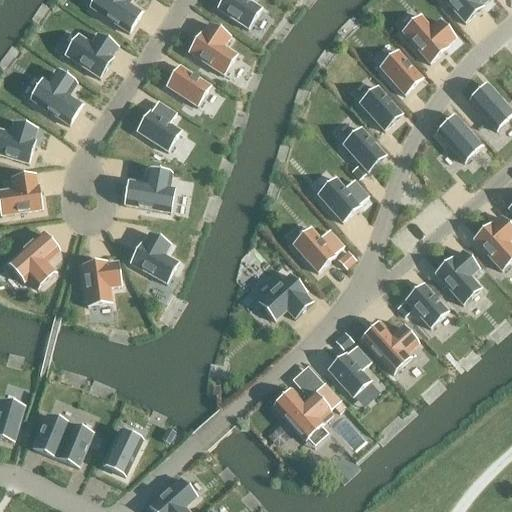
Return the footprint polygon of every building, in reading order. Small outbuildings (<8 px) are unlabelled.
[(135,0),(97,0),(91,10),(132,37),(145,17),(131,7),(135,0)] [(255,0),(225,0),(219,11),(253,33),(266,12),(253,4),(255,0)] [(441,0),(464,26),(483,9),(482,7),(489,0),(441,0)] [(434,30),(423,18),(404,34),(432,67),(452,51),(450,49),(459,42),(442,23),(434,30)] [(233,40),(212,26),(205,36),(203,35),(190,55),(227,79),(240,59),(227,50),(233,40)] [(120,50),(99,36),(93,46),(79,37),(66,58),(103,81),(116,61),(114,60),(120,50)] [(427,83),(400,53),(381,70),(408,100),(427,83)] [(215,91),(181,69),(168,89),(201,111),(215,91)] [(79,88),(57,74),(50,85),(45,82),(32,103),(73,129),(87,108),(72,99),(79,88)] [(511,119),(511,114),(487,87),(467,105),(494,135),(511,119)] [(406,119),(379,89),(361,105),(387,135),(406,119)] [(179,117),(159,105),(153,115),(151,114),(138,134),(171,156),(184,135),(172,127),(179,117)] [(482,149),(456,119),(436,136),(462,166),(482,149)] [(39,132),(15,124),(12,136),(0,132),(0,158),(30,167),(37,143),(36,143),(39,132)] [(388,158),(363,130),(344,146),(369,175),(388,158)] [(175,176),(149,172),(147,185),(130,183),(126,206),(174,214),(178,191),(173,190),(175,176)] [(39,188),(37,177),(13,180),(14,192),(0,193),(0,206),(2,218),(45,212),(41,187),(39,188)] [(347,190),(338,180),(319,197),(344,225),(363,208),(362,207),(371,200),(355,182),(347,190)] [(511,241),(511,230),(500,217),(491,225),(489,223),(472,240),(502,273),(511,263),(511,248),(509,244),(511,241)] [(323,240),(314,229),(294,246),(320,275),(339,258),(338,257),(347,249),(331,232),(323,240)] [(62,252),(47,235),(11,268),(26,284),(30,281),(39,291),(58,274),(49,264),(62,252)] [(173,248),(151,235),(145,245),(143,244),(131,265),(168,286),(180,265),(167,258),(173,248)] [(479,271),(461,250),(452,258),(451,257),(433,272),(464,307),(481,291),(470,279),(479,271)] [(110,266),(109,264),(84,267),(89,307),(114,304),(112,289),(123,288),(120,264),(110,266)] [(310,294),(293,275),(260,305),(277,324),(289,313),(297,322),(316,304),(309,295),(310,294)] [(448,314),(423,286),(404,303),(429,330),(448,314)] [(390,336),(379,324),(360,340),(392,376),(411,360),(407,356),(417,346),(400,327),(390,336)] [(370,365),(356,349),(347,356),(345,354),(325,372),(350,400),(371,384),(361,373),(370,365)] [(340,404),(322,383),(300,402),(292,392),(272,409),(302,444),(322,426),(321,426),(332,417),(329,413),(340,404)] [(0,416),(0,440),(16,445),(27,410),(5,403),(0,416)] [(59,461),(73,427),(51,418),(37,452),(59,461)] [(95,437),(73,427),(59,461),(82,471),(95,437)] [(169,430),(162,441),(170,446),(177,435),(169,430)] [(144,444),(124,434),(108,469),(128,479),(144,444)] [(196,499),(180,480),(147,508),(150,511),(186,511),(184,510),(196,499)]
